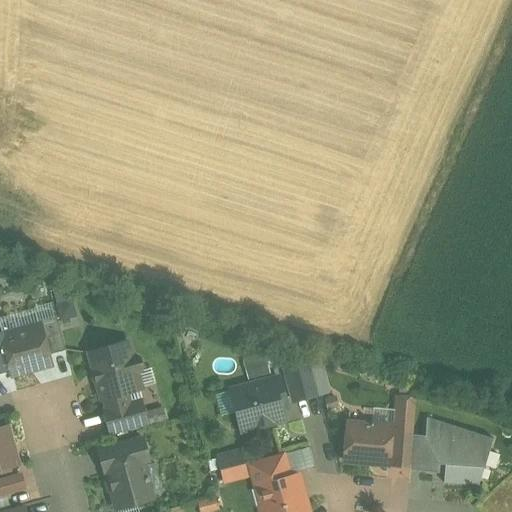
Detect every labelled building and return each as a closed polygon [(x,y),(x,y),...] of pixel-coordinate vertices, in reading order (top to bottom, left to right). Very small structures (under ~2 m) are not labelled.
[(53,292),(65,321),(78,316),(66,286),(53,292)] [(67,350),(57,315),(38,320),(40,326),(41,325),(49,355),(67,350)] [(40,326),(3,336),(13,375),(52,364),(49,355),(41,325),(40,326)] [(129,342),(90,353),(96,372),(95,372),(98,381),(103,399),(105,398),(108,410),(131,404),(128,392),(141,388),(137,372),(139,372),(142,367),(140,360),(135,357),(133,357),(129,342)] [(311,366),(283,359),(294,401),(319,394),(311,366)] [(280,378),(248,386),(250,392),(233,397),(242,431),(276,422),(282,411),(282,408),(288,407),(280,378)] [(416,398),(398,397),(396,432),(413,434),(416,398)] [(131,404),(108,410),(106,410),(113,435),(147,426),(141,401),(131,404)] [(494,438),(427,417),(425,440),(423,469),(423,471),(439,473),(440,463),(446,464),(445,483),(479,485),(494,438)] [(392,426),(348,422),(345,461),(389,465),(392,426)] [(9,426),(0,428),(0,469),(19,464),(9,426)] [(143,439),(100,451),(106,471),(143,461),(149,460),(143,439)] [(414,440),(412,468),(423,469),(425,440),(414,440)] [(285,453),(250,462),(257,488),(262,487),(262,485),(291,477),(285,453)] [(143,461),(108,471),(118,508),(153,498),(143,461)] [(22,474),(0,480),(0,495),(26,488),(22,474)] [(291,477),(262,485),(262,487),(267,504),(259,507),(260,511),(307,511),(298,476),(291,477)] [(203,511),(215,511),(223,510),(219,498),(201,503),(203,511)]
